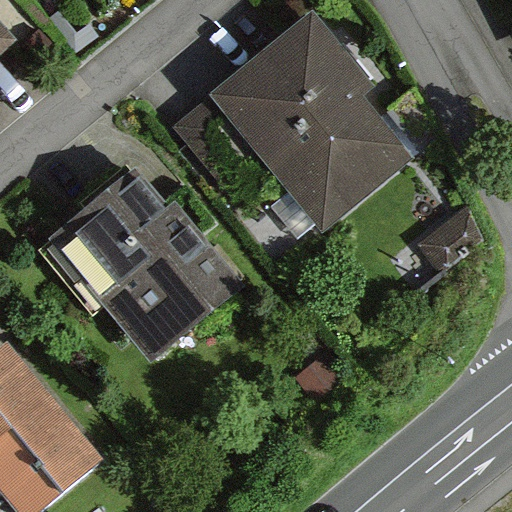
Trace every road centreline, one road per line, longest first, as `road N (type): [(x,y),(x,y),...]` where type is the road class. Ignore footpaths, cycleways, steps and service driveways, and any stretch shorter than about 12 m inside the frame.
road 1 (residential): [(221,0),(0,180)]
road 2 (residential): [(409,0),(442,89),(511,227)]
road 3 (secondary): [(511,405),(379,511)]
road 4 (residential): [(511,114),(426,0)]
